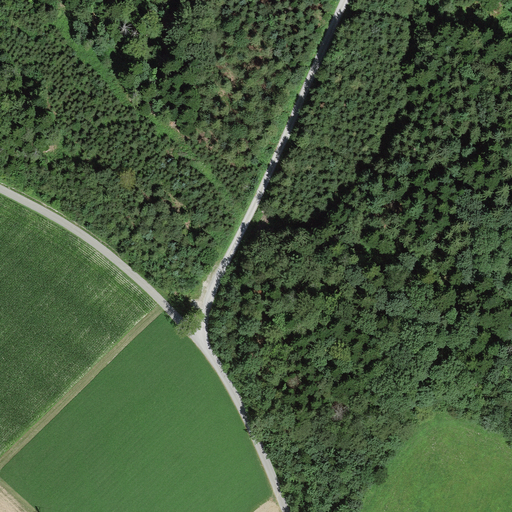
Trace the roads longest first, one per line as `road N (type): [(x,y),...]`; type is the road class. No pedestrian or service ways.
road 1 (track): [(196,336),(205,300),(345,0)]
road 2 (track): [(196,336),(128,269),(60,217),(0,186)]
road 3 (track): [(285,511),(236,393),(196,336)]
